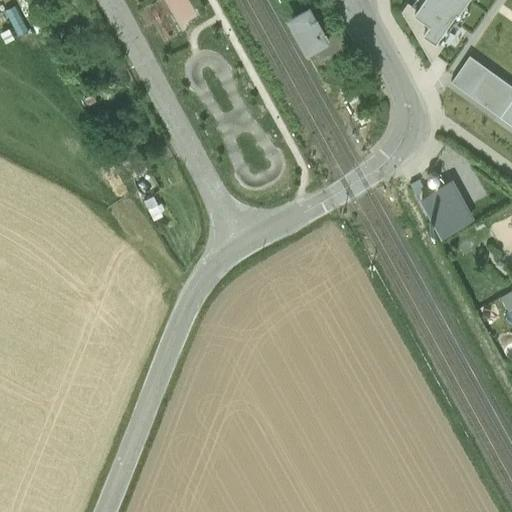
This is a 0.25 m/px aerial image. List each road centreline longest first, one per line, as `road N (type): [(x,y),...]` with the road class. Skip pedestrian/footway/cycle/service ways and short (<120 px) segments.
road 1 (unclassified): [(355,0),(406,103),(405,138),(362,179),(242,246)]
road 2 (unclassified): [(242,246),(206,276),(185,313),(104,511)]
road 3 (unclassified): [(111,0),(242,246)]
